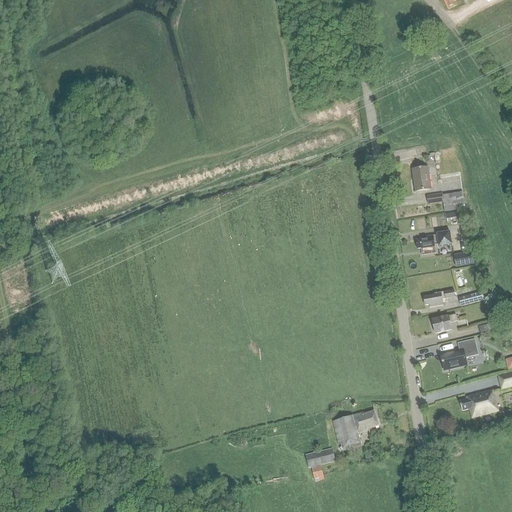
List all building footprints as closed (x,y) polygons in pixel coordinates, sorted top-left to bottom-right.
[(455,0),(466,9),(468,6),(472,0),(455,0)] [(430,190),(427,168),(413,170),(416,192),(430,190)] [(443,202),(442,195),(442,194),(427,196),(428,205),(443,202)] [(427,239),(416,241),(417,249),(421,249),(422,256),(436,254),(434,244),(438,243),(439,247),(452,245),(450,232),(437,234),(437,236),(427,237),(427,239)] [(474,252),(467,254),(454,256),(456,267),(469,265),(476,264),(474,252)] [(441,300),(455,298),(454,290),(435,294),(435,295),(424,297),(425,305),(429,305),(430,307),(442,305),(441,300)] [(459,299),(461,306),(482,300),(480,293),(459,299)] [(457,320),(456,315),(432,320),(435,334),(452,330),(450,322),(457,320)] [(481,335),(498,330),(496,322),(479,327),(481,335)] [(459,351),(440,355),(444,371),(467,365),(465,358),(479,355),(475,339),(458,343),(459,351)] [(511,373),(499,377),(502,389),(511,386),(511,373)] [(498,411),(492,391),(467,398),(468,399),(459,401),(462,411),(470,409),(473,418),(498,411)] [(364,414),(363,412),(333,422),(339,443),(341,442),(343,448),(340,448),(341,451),(361,444),(358,434),(369,431),(371,438),(375,437),(372,428),(379,426),(374,411),(364,414)] [(306,456),(309,468),(336,461),(333,449),(306,456)] [(325,476),(323,467),(312,469),(314,479),(325,476)]
